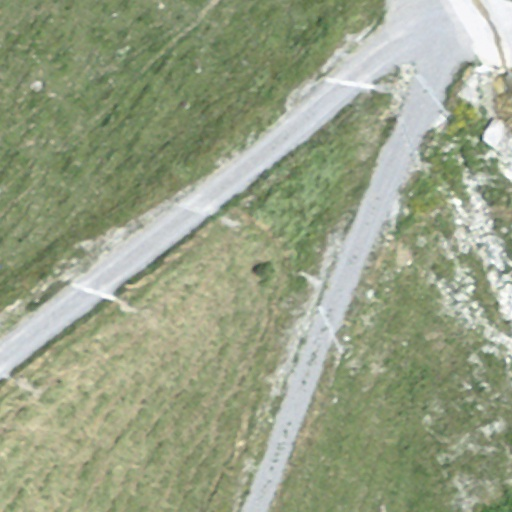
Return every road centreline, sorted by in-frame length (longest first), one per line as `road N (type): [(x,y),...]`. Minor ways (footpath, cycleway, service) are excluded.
road 1 (track): [(511,27),(456,27),(351,81),(0,366)]
road 2 (track): [(253,511),(423,97),(425,39)]
